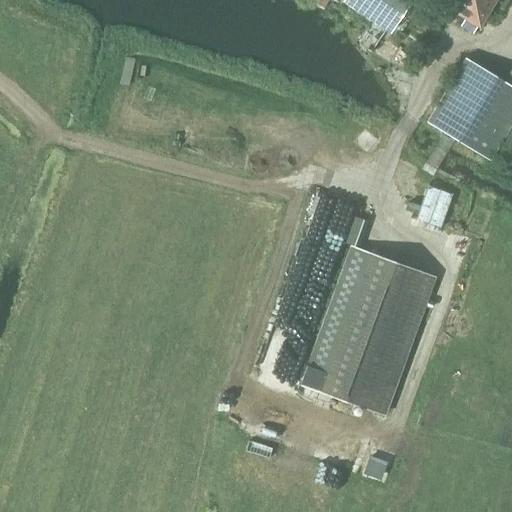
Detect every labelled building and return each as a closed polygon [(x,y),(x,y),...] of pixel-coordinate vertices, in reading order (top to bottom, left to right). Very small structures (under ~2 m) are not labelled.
[(346,0),(345,3),(391,33),(413,0),(346,0)] [(440,0),(438,4),(478,29),(496,0),(440,0)] [(489,161),(511,122),(511,71),(505,83),(466,59),(427,123),(489,161)] [(452,195),(428,187),(416,220),(441,228),(452,195)] [(434,281),(354,250),(303,385),(384,417),(434,281)]
